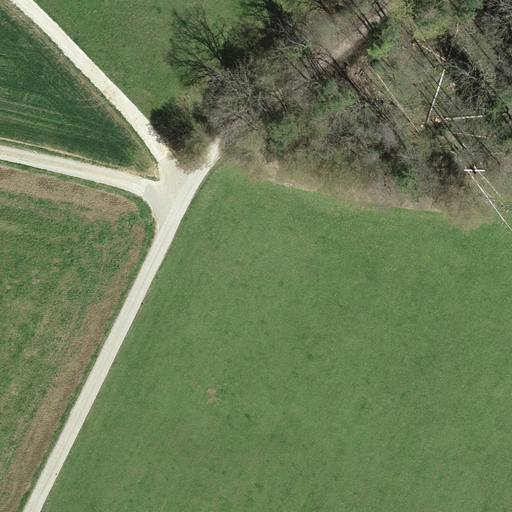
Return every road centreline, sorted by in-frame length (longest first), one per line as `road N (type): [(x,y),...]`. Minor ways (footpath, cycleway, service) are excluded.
road 1 (track): [(31,511),(183,190)]
road 2 (track): [(183,190),(221,140),(390,0)]
road 3 (track): [(183,190),(157,145),(20,0)]
road 4 (track): [(0,154),(183,190)]
